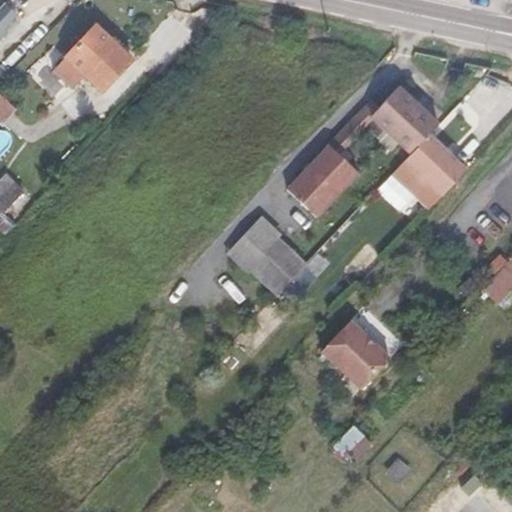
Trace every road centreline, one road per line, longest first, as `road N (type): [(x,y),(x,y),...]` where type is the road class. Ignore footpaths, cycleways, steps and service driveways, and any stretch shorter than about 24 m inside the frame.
road 1 (unknown): [(412,12),(339,111),(218,231),(208,250),(213,290)]
road 2 (primary): [(511,33),(350,0)]
